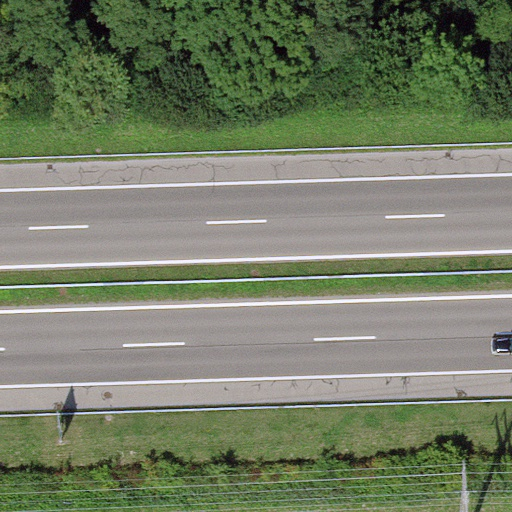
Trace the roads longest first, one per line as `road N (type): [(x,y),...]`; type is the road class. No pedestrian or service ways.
road 1 (motorway): [(0,350),(511,333)]
road 2 (motorway): [(511,213),(0,229)]
